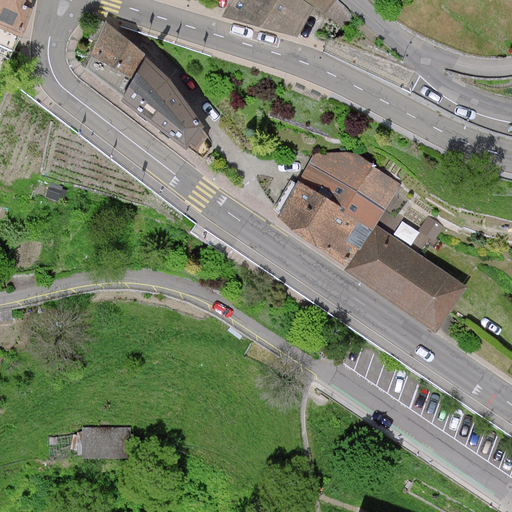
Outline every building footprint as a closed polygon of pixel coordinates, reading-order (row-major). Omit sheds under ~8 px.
[(0,0),(0,75),(5,78),(15,56),(32,7),(32,0),(0,0)] [(234,0),(229,11),(302,37),(315,6),(343,27),(350,9),(341,0),(234,0)] [(151,56),(106,23),(86,69),(127,97),(196,156),(212,134),(151,56)] [(365,153),(315,156),(287,221),(357,271),(408,186),(365,153)] [(476,287),(386,229),(357,271),(450,335),(476,287)]
